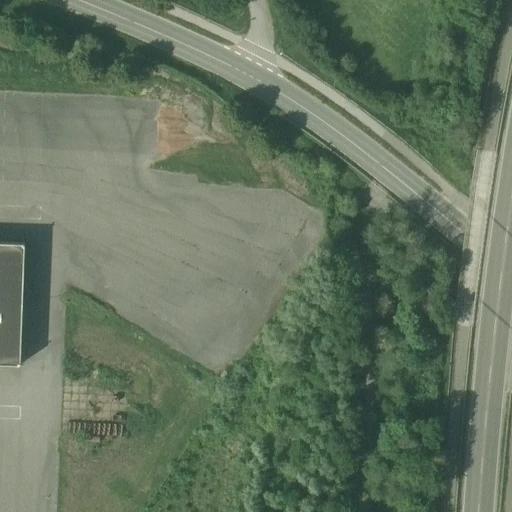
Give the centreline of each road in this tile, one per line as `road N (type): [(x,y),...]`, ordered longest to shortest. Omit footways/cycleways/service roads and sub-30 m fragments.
road 1 (primary): [(511,272),(396,171),(246,74)]
road 2 (primary): [(478,511),(511,192)]
road 3 (primary): [(246,74),(73,0)]
